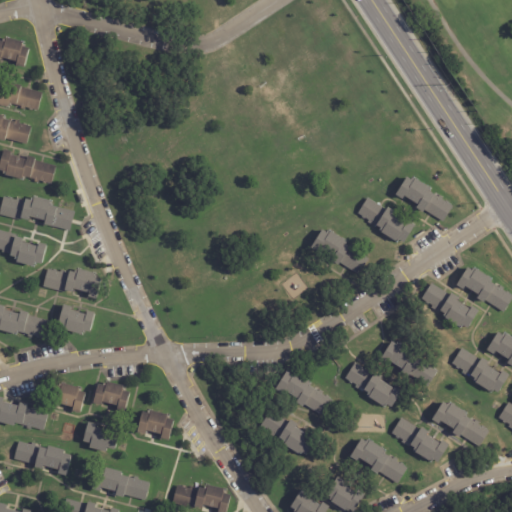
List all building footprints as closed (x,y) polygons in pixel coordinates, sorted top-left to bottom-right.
[(7,39),(24,44),(23,48),(30,50),(25,69),(17,67),(17,63),(2,59),(1,63),(0,62),(0,41),(6,43),(7,39)] [(21,88),(43,94),(38,112),(26,109),(25,111),(21,110),(22,107),(9,104),(8,109),(0,106),(0,85),(13,89),(14,85),(22,87),(21,88)] [(14,141),(5,138),(4,141),(0,139),(0,114),(3,115),(2,118),(16,122),(16,120),(20,121),(20,123),(32,127),(27,144),(14,141)] [(11,157),(26,161),(28,157),(36,159),(35,162),(56,168),(52,185),(23,178),(22,181),(5,176),(6,173),(0,171),(0,164),(4,151),(12,153),(11,157)] [(432,214),(425,210),(424,212),(417,208),(419,204),(405,196),(403,199),(396,195),(408,177),(414,181),(416,178),(431,187),(430,188),(432,190),(431,191),(439,197),(440,195),(444,198),(443,199),(446,202),(447,201),(450,202),(449,204),(454,207),(444,222),(432,214)] [(75,212),(70,231),(44,224),(45,221),(30,217),(29,220),(21,218),(20,220),(0,215),(0,211),(4,197),(16,200),(17,198),(25,200),(26,199),(33,201),(34,196),(51,201),(50,205),(75,212)] [(380,206),(387,210),(389,207),(396,212),(393,215),(407,224),(410,220),(416,225),(405,243),(400,239),(398,242),(380,231),(381,228),(373,223),(371,225),(368,223),(369,220),(358,213),(368,198),(380,206)] [(347,267),(341,263),(340,265),(333,261),(335,257),(321,248),(319,251),(312,247),(323,229),(330,234),(332,231),(346,240),(345,241),(347,242),(347,244),(355,249),(355,248),(359,250),(358,252),(362,254),(362,253),(365,255),(364,256),(369,259),(360,275),(347,267)] [(0,232),(9,234),(16,236),(16,238),(23,240),(23,244),(38,248),(39,244),(47,247),(42,266),(34,264),(33,268),(17,264),(18,259),(11,258),(12,254),(7,253),(6,255),(2,254),(3,252),(0,251),(0,232)] [(466,267),(455,283),(462,287),(464,285),(477,293),(476,296),(483,300),(484,298),(501,308),(510,294),(488,281),(490,277),(472,265),(470,269),(466,267)] [(89,298),(90,295),(74,291),(73,294),(66,292),(65,294),(44,288),(48,270),(61,274),(62,272),(70,274),(70,273),(78,275),(79,270),(96,275),(94,279),(102,281),(97,300),(89,298)] [(444,291),(451,296),(453,293),(459,297),(457,300),(471,310),(473,306),(480,311),(469,329),(464,326),(463,328),(461,326),(460,327),(446,318),(447,317),(444,316),(445,313),(436,308),(434,310),(431,308),(433,306),(422,299),(432,283),(444,291)] [(4,312),(20,316),(21,312),(29,314),(28,317),(50,323),(45,340),(16,332),(15,335),(0,331),(0,306),(5,308),(4,312)] [(72,308),(71,312),(87,316),(88,312),(96,314),(90,334),(83,332),(82,336),(66,332),(67,328),(59,326),(64,306),(72,308)] [(511,365),(508,363),(510,360),(497,352),(495,355),(488,351),(499,333),(503,335),(505,332),(511,336),(511,365)] [(416,379),(410,375),(409,378),(402,373),(404,370),(390,361),(388,364),(381,360),(392,342),(396,345),(398,343),(400,344),(401,343),(415,352),(414,353),(417,355),(416,357),(423,362),(425,360),(428,362),(427,364),(431,366),(432,365),(434,367),(434,368),(438,371),(428,387),(416,379)] [(474,356),(481,360),(483,358),(490,362),(488,365),(502,374),(504,371),(511,376),(499,394),(493,390),(491,392),(474,381),(476,379),(467,373),(466,375),(462,373),(464,371),(460,368),(459,370),(456,368),(457,367),(453,364),(463,348),(474,356)] [(401,388),(404,390),(393,408),(387,405),(386,408),(367,396),(369,393),(360,388),(359,390),(355,388),(357,386),(346,378),(355,363),(374,375),(376,372),(383,377),(381,380),(395,389),(397,386),(401,388)] [(311,409),(305,405),(304,407),(297,403),(299,400),(285,391),(283,394),(276,390),(287,372),(292,374),(293,372),(295,374),(296,373),(310,382),(309,383),(312,385),(311,386),(319,391),(320,389),(323,392),(322,394),(326,396),(327,395),(329,397),(329,398),(333,401),(323,417),(311,409)] [(124,386),(124,391),(130,392),(126,411),(118,409),(119,406),(103,402),(102,405),(94,403),(99,384),(107,386),(108,382),(124,386)] [(74,410),(75,407),(59,403),(58,406),(50,404),(55,383),(63,386),(64,383),(80,387),(79,390),(87,392),(82,413),(74,410)] [(5,402),(19,406),(20,402),(28,404),(27,408),(49,414),(44,432),(32,428),(31,431),(28,430),(28,427),(23,426),(24,425),(15,422),(15,425),(0,421),(0,399),(4,401),(4,402),(5,402)] [(482,444),(480,448),(462,436),(461,438),(454,434),(456,431),(442,422),(440,425),(433,421),(444,403),(448,405),(450,403),(452,405),(453,404),(467,413),(466,414),(469,416),(468,418),(476,422),(477,421),(480,423),(479,425),(483,427),(484,426),(486,428),(486,429),(490,432),(482,444)] [(511,429),(509,428),(510,425),(507,423),(506,424),(503,422),(504,422),(500,419),(510,403),(511,404),(511,429)] [(162,437),(163,433),(147,429),(146,433),(138,431),(144,410),(151,412),(152,409),(168,413),(168,417),(175,419),(170,439),(162,437)] [(279,416),(290,423),(292,420),(298,425),(296,428),(310,437),(312,433),(319,438),(308,456),(303,452),(301,455),(282,444),(284,441),(276,436),(274,438),(271,436),(272,433),(261,426),(271,411),(279,416)] [(414,426),(421,431),(423,428),(430,432),(427,435),(441,444),(443,441),(451,445),(439,463),(434,460),(432,463),(414,451),(415,449),(407,443),(406,446),(402,443),(404,441),(393,434),(402,419),(414,426)] [(90,421),(97,423),(96,427),(112,431),(113,428),(121,430),(115,449),(108,446),(107,451),(91,446),(92,442),(84,440),(90,421)] [(386,477),(380,473),(379,475),(372,471),(374,468),(360,459),(358,462),(351,457),(362,440),(367,442),(368,440),(370,442),(371,441),(385,450),(385,451),(387,452),(386,454),(394,459),(395,457),(398,460),(397,462),(401,464),(402,463),(404,465),(404,466),(409,469),(399,484),(386,477)] [(32,446),(48,450),(49,447),(65,452),(64,455),(72,457),(66,477),(58,475),(59,471),(44,467),(42,471),(34,469),(35,467),(14,461),(19,444),(32,448),(32,446)] [(132,498),(124,496),(124,497),(116,495),(117,491),(101,487),(100,490),(93,489),(98,468),(106,470),(106,467),(123,471),(122,475),(130,477),(130,478),(135,479),(135,477),(139,478),(139,480),(151,483),(146,501),(132,498)] [(348,488),(357,494),(359,491),(366,495),(355,511),(353,511),(351,511),(350,511),(347,511),(332,503),(333,501),(330,500),(331,498),(327,495),(338,478),(345,482),(343,485),(348,488)] [(220,508),(204,504),(204,508),(196,506),(195,509),(174,504),(178,486),(191,489),(191,487),(200,490),(201,487),(208,489),(209,484),(226,489),(224,493),(232,495),(227,511),(219,511),(220,508)] [(297,511),(296,511),(297,511),(294,509),(295,507),(291,504),(301,489),(310,494),(308,498),(321,506),(323,503),(330,507),(326,511),(297,511)] [(81,504),(87,506),(89,502),(97,504),(95,508),(111,511),(112,508),(120,510),(119,511),(63,511),(67,501),(81,504)] [(0,511),(29,511),(30,510),(7,508),(7,504),(0,503),(0,511)]
